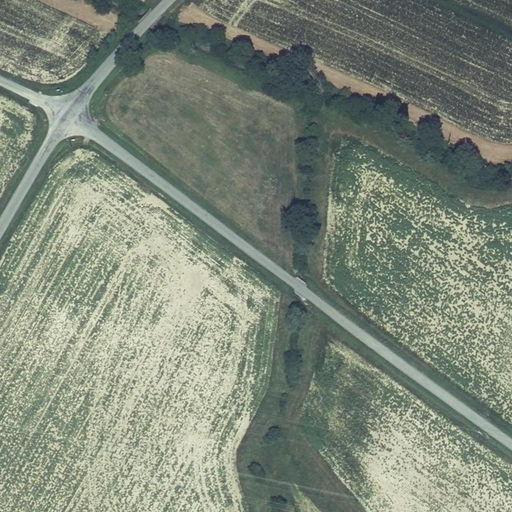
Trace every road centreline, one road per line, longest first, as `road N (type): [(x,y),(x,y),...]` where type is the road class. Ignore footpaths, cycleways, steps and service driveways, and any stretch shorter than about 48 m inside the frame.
road 1 (tertiary): [(511,444),(68,114)]
road 2 (tertiary): [(168,0),(68,114)]
road 3 (tertiary): [(68,114),(0,228)]
